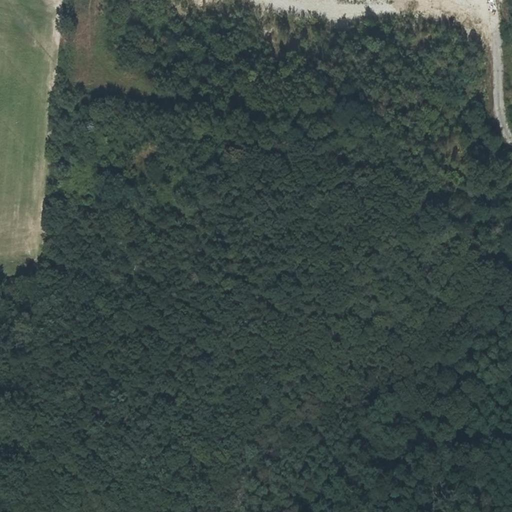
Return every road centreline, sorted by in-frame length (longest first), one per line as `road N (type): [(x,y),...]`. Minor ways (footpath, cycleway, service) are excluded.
road 1 (track): [(377,511),(404,467),(511,372)]
road 2 (track): [(511,140),(501,123),(492,0)]
